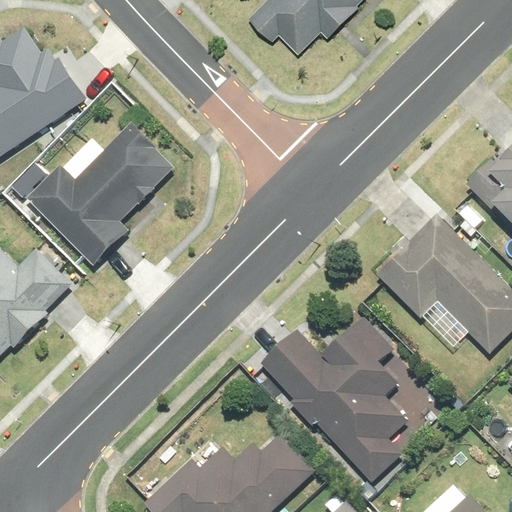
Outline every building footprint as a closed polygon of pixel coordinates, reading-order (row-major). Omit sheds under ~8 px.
[(265,0),(249,16),(273,40),(279,33),(299,53),(322,31),(328,37),(359,6),(357,4),(360,0),(265,0)] [(0,155),(86,99),(59,57),(56,59),(48,48),(41,53),(24,27),(2,42),(0,38),(0,155)] [(61,166),(26,201),(94,268),(129,233),(120,224),(139,205),(140,206),(155,191),(153,190),(174,169),(155,150),(156,149),(132,124),(104,151),(93,140),(64,169),(61,166)] [(511,146),(494,163),(489,158),(465,181),(511,229),(511,146)] [(402,251),(377,276),(421,320),(438,303),(490,355),(511,333),(511,290),(437,216),(410,243),(404,236),(395,245),(402,251)] [(0,358),(12,347),(15,349),(48,315),(46,313),(73,286),(37,251),(19,269),(0,249),(0,358)] [(298,332),(261,366),(294,401),(290,404),(313,429),(317,426),(372,485),(403,456),(389,441),(409,423),(386,398),(399,386),(379,365),(394,351),(364,319),(322,357),(298,332)] [(412,377),(393,395),(410,414),(430,396),(412,377)] [(192,461),(145,505),(150,511),(274,511),(317,473),(282,436),(262,454),(254,445),(235,462),(223,449),(200,470),(192,461)] [(483,511),(469,497),(466,500),(454,487),(426,511),(483,511)] [(356,511),(348,502),(336,511),(356,511)]
